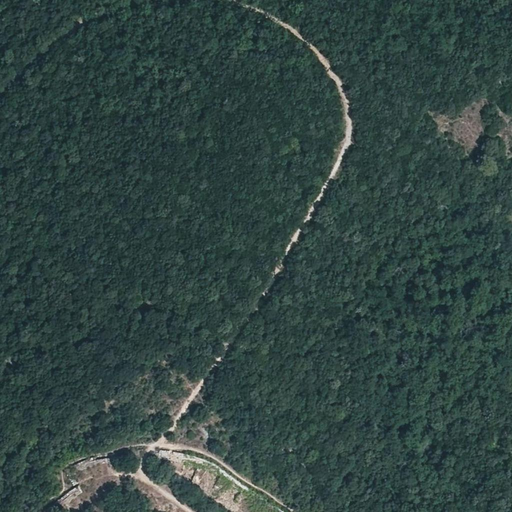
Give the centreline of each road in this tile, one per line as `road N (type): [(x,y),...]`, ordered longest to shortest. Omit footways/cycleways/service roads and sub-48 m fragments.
road 1 (track): [(233,0),(294,29),(341,83),(352,148),(214,365),(142,454),(143,476),(187,511)]
road 2 (track): [(0,92),(74,26),(158,0)]
